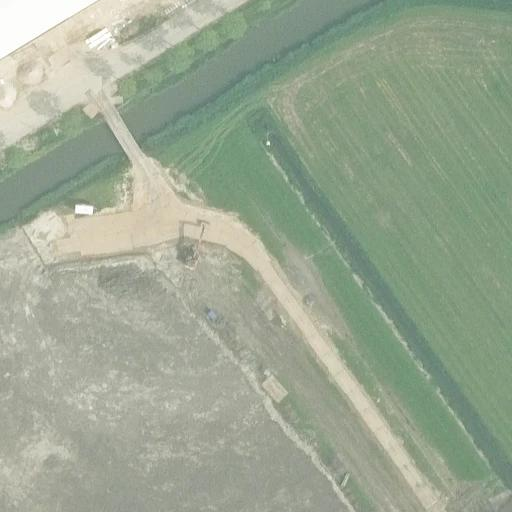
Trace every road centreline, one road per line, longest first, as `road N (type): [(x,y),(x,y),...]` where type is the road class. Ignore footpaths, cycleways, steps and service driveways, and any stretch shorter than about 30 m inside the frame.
road 1 (unknown): [(277,0),(0,167)]
road 2 (unclassified): [(218,0),(0,132)]
